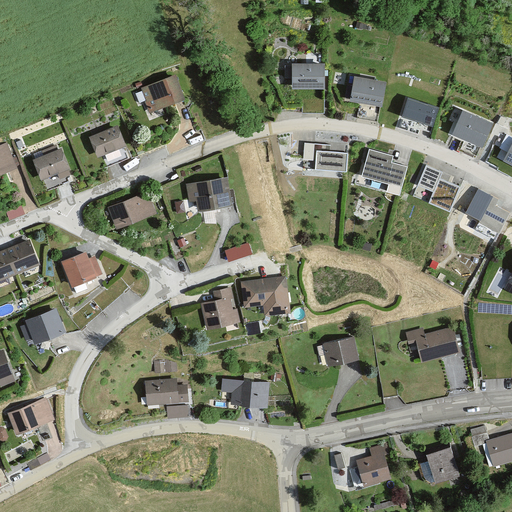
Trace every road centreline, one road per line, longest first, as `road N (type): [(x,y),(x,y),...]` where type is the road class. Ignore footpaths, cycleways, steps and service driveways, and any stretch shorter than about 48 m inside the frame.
road 1 (residential): [(511,406),(284,443)]
road 2 (residential): [(284,443),(199,428),(117,437),(83,450)]
road 3 (residential): [(83,450),(74,433),(74,396),(90,352),(163,288)]
road 4 (residential): [(163,288),(165,280),(148,265),(51,213)]
